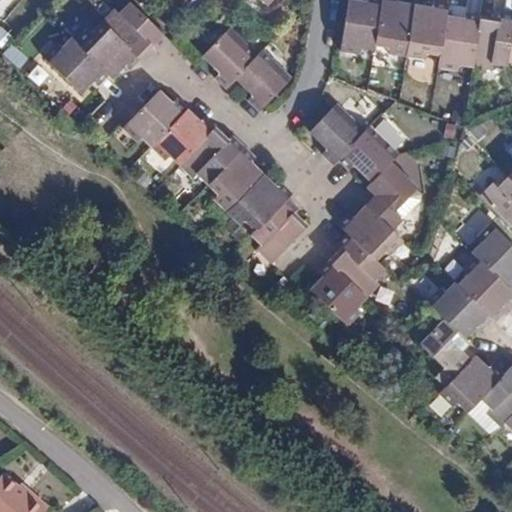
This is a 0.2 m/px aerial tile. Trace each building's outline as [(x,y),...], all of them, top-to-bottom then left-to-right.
[(374,51),(375,45),(382,0),(366,0),(367,1),(362,0),(347,0),(340,51),(360,55),(362,49),(374,51)] [(407,57),(415,4),(399,1),(399,0),(382,0),(375,45),(388,47),(388,54),(407,57)] [(440,56),(447,16),(449,3),(433,0),(432,7),(415,4),(407,57),(426,60),(427,54),(440,56)] [(114,9),(102,22),(141,60),(154,47),(158,51),(170,39),(131,2),(120,14),(114,9)] [(511,36),(511,13),(501,12),(500,17),(482,15),(474,68),(490,70),(491,64),(507,67),(508,62),(511,36)] [(474,68),(482,15),(465,13),(464,18),(447,16),(440,56),(438,68),(458,71),(459,66),(474,68)] [(75,42),(110,75),(114,78),(126,66),(130,71),(141,60),(102,22),(91,33),(87,29),(75,42)] [(220,73),(216,78),(227,90),(237,80),(259,55),(231,28),(203,57),(220,73)] [(82,94),(87,89),(94,82),(99,86),(110,75),(75,42),(71,38),(60,49),(54,45),(44,58),(82,94)] [(265,50),(259,55),(237,80),(252,95),(248,100),(261,112),(293,78),(265,50)] [(161,91),(123,129),(136,142),(141,137),(151,146),(189,110),(178,97),(173,101),(161,91)] [(326,148),(321,154),(333,166),(338,160),(361,136),(333,109),(311,132),(326,148)] [(189,110),(151,146),(165,160),(170,155),(180,166),(219,129),(205,116),(201,120),(189,110)] [(384,119),(375,129),(397,150),(406,140),(384,119)] [(219,129),(180,166),(192,179),(197,174),(208,185),(246,147),(236,136),(231,141),(219,129)] [(391,162),(394,158),(367,131),(361,136),(338,160),(350,171),(356,166),(370,182),(391,162)] [(246,147),(208,185),(219,196),(215,200),(227,213),(265,174),(254,162),(257,157),(246,147)] [(418,188),(391,162),(370,182),(366,187),(374,195),(366,204),(394,231),(404,220),(395,212),(418,188)] [(265,174),(227,213),(240,225),(244,220),(256,232),(290,198),(294,194),(283,182),(277,187),(265,174)] [(511,180),(508,177),(497,188),(492,184),(479,196),(511,227),(511,180)] [(256,232),(251,236),(261,246),(257,250),(271,263),(308,227),(296,214),(300,209),(290,198),(256,232)] [(394,231),(366,204),(354,216),(351,213),(340,224),(348,233),(379,262),(390,251),(393,255),(405,243),(394,231)] [(511,243),(495,227),(472,252),(480,260),(511,289),(511,288),(511,243)] [(379,262),(348,233),(339,243),(342,247),(328,261),(367,299),(380,286),(377,282),(386,270),(379,262)] [(511,289),(480,260),(457,285),(493,318),(497,322),(508,310),(504,306),(511,296),(511,289)] [(367,299),(328,261),(319,271),(323,277),(319,282),(311,290),(348,327),(362,312),(358,308),(367,299)] [(444,319),(465,339),(477,326),(482,331),(493,318),(457,285),(454,282),(431,307),(444,319)] [(445,387),(472,360),(464,351),(470,344),(465,339),(444,319),(419,345),(442,367),(434,377),(445,387)] [(468,413),(504,375),(495,365),(490,369),(476,355),(472,360),(445,387),(439,394),(453,408),(458,403),(468,413)] [(493,436),(506,423),(511,416),(511,366),(504,375),(468,413),(493,436)] [(31,491),(29,493),(16,484),(1,474),(0,474),(0,511),(41,511),(48,503),(31,491)] [(16,484),(29,493),(31,491),(17,481),(16,484)]
